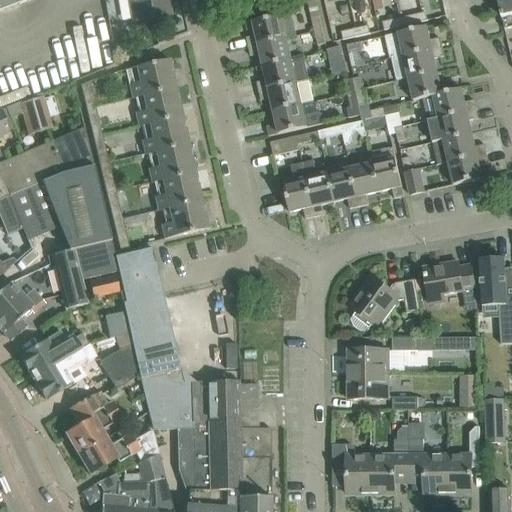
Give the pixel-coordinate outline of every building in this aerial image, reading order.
[(0,0),(0,12),(32,0),(0,0)] [(128,0),(133,22),(171,16),(167,0),(128,0)] [(511,0),(497,0),(501,16),(505,30),(511,28),(511,0)] [(248,48),(287,39),(296,37),(291,14),(253,23),(256,37),(246,39),(248,48)] [(421,14),(400,19),(402,27),(423,22),(421,14)] [(315,33),(323,31),(319,17),(311,19),(315,33)] [(383,23),(385,31),(402,27),(400,19),(383,23)] [(74,28),(82,71),(103,67),(95,23),(87,24),(87,26),(74,28)] [(368,26),(355,29),(357,38),(370,34),(368,26)] [(430,41),(427,27),(386,37),(391,60),(442,48),(439,39),(430,41)] [(343,41),(357,38),(355,29),(341,33),(343,41)] [(318,46),(326,45),(323,31),(315,33),(318,46)] [(287,39),(248,48),(250,57),(260,55),(263,68),(292,61),(287,39)] [(362,51),(360,43),(347,46),(349,54),(362,51)] [(341,47),(327,50),(329,59),(343,56),(341,47)] [(397,82),(409,79),(437,73),(434,60),(444,57),(442,48),(391,60),(397,82)] [(292,61),(263,68),(266,81),(256,83),(259,93),(309,81),(304,58),(292,61)] [(126,71),(132,99),(176,89),(169,61),(126,71)] [(440,85),(437,73),(409,79),(414,102),(434,98),(433,97),(452,93),(452,92),(450,83),(440,85)] [(360,78),(353,80),(356,93),(363,92),(360,78)] [(348,95),(356,93),(353,80),(345,82),(348,95)] [(273,113),(302,106),(314,103),(309,81),(259,93),(261,102),(270,99),(273,113)] [(80,86),(83,98),(92,95),(90,83),(80,86)] [(136,114),(139,127),(182,117),(176,89),(132,99),(133,100),(136,99),(140,113),(136,114)] [(16,90),(0,98),(0,107),(20,97),(16,90)] [(434,98),(438,119),(476,110),(474,101),(465,103),(462,90),(452,92),(452,93),(433,97),(434,98)] [(366,105),(363,92),(356,93),(359,107),(366,105)] [(348,95),(351,109),(359,107),(356,93),(348,95)] [(83,98),(86,109),(95,107),(92,95),(83,98)] [(18,104),(5,109),(9,121),(21,116),(26,137),(51,131),(43,99),(18,105),(18,104)] [(320,113),(304,117),(302,106),(273,113),(276,125),(267,128),(269,137),(323,125),(320,113)] [(386,117),(399,114),(397,106),(384,109),(386,117)] [(99,121),(95,107),(86,109),(89,123),(99,121)] [(386,117),(384,109),(370,112),(372,120),(386,117)] [(427,122),(432,144),(444,141),(472,135),(469,122),(479,119),(476,110),(438,119),(427,122)] [(0,111),(0,135),(8,132),(0,111)] [(189,145),(182,117),(139,127),(139,128),(143,127),(146,141),(142,142),(146,156),(149,155),(189,145)] [(89,123),(93,138),(102,135),(99,121),(89,123)] [(363,122),(341,127),(343,135),(346,147),(349,147),(354,133),(356,132),(362,139),(367,138),(363,122)] [(343,135),(341,127),(327,130),(329,138),(343,135)] [(402,127),(394,129),(397,143),(405,141),(402,127)] [(0,163),(0,179),(8,197),(61,175),(65,174),(92,167),(82,129),(52,142),(0,163)] [(310,134),(296,137),(298,145),(311,142),(310,134)] [(106,150),(102,135),(93,138),(96,152),(106,150)] [(472,135),(444,141),(432,144),(437,166),(449,164),(487,155),(485,145),(475,148),(472,135)] [(299,151),(298,145),(296,137),(270,143),(273,157),(299,151)] [(195,174),(189,145),(149,155),(152,169),(149,170),(152,184),(156,183),(195,174)] [(394,200),(404,198),(393,149),(373,153),(376,164),(373,165),(379,193),(392,190),(394,200)] [(96,152),(100,167),(109,165),(106,150),(96,152)] [(449,164),(454,186),(482,180),(479,166),(489,164),(487,155),(449,164)] [(402,160),(405,174),(413,172),(409,158),(402,160)] [(322,206),(335,203),(329,175),(317,177),(314,161),(302,164),(315,218),(324,216),(322,206)] [(302,164),(291,167),(294,182),(283,185),(290,213),(303,210),(306,220),(315,218),(302,164)] [(112,179),(109,165),(100,167),(103,181),(112,179)] [(366,196),(379,193),(373,165),(351,170),(359,208),(368,206),(366,196)] [(73,251),(111,241),(92,167),(65,174),(61,175),(8,197),(13,210),(26,242),(60,228),(70,252),(73,251)] [(351,170),(329,175),(335,203),(348,200),(350,210),(359,208),(351,170)] [(419,170),(413,172),(405,174),(410,196),(424,193),(419,170)] [(201,202),(195,174),(156,183),(159,197),(155,198),(158,212),(162,211),(201,202)] [(103,181),(106,195),(116,193),(112,179),(103,181)] [(119,207),(116,193),(106,195),(110,209),(119,207)] [(0,215),(13,210),(8,197),(0,200),(0,276),(6,271),(0,263),(0,215)] [(208,230),(201,202),(162,211),(165,225),(161,226),(164,240),(208,230)] [(110,209),(113,223),(122,221),(119,207),(110,209)] [(126,234),(122,221),(113,223),(116,237),(126,234)] [(129,248),(126,234),(116,237),(120,250),(129,248)] [(118,271),(115,258),(111,241),(73,251),(70,252),(52,256),(52,257),(54,265),(66,310),(87,305),(80,280),(118,271)] [(128,333),(129,332),(132,344),(132,345),(136,361),(140,377),(152,430),(165,430),(175,430),(174,384),(184,384),(152,249),(115,258),(118,271),(125,303),(123,304),(125,313),(123,313),(128,333)] [(511,345),(511,285),(507,286),(505,260),(481,261),(484,308),(500,307),(502,346),(511,345)] [(458,263),(423,269),(430,307),(447,305),(445,296),(463,293),(476,291),(472,266),(459,268),(458,263)] [(93,298),(119,292),(115,277),(89,284),(93,298)] [(371,277),(353,301),(348,308),(356,314),(351,320),(354,327),(360,331),(367,332),(372,326),(377,329),(397,302),(404,301),(407,314),(420,312),(415,280),(395,284),(390,291),(371,277)] [(0,292),(0,329),(4,334),(11,342),(27,328),(20,320),(42,301),(33,290),(24,298),(11,283),(0,292)] [(109,339),(128,333),(123,313),(104,317),(109,339)] [(32,379),(88,346),(82,335),(65,344),(59,334),(20,357),(32,379)] [(418,352),(418,339),(393,339),(393,352),(418,352)] [(100,364),(108,377),(136,361),(132,345),(100,364)] [(32,379),(45,401),(84,378),(78,367),(95,357),(88,346),(32,379)] [(348,351),(348,376),(389,376),(389,351),(348,351)] [(140,377),(136,361),(108,377),(116,391),(140,377)] [(389,401),(389,376),(348,376),(348,401),(389,401)] [(240,414),(239,386),(239,382),(184,384),(174,384),(175,430),(192,429),(195,491),(189,491),(186,511),(238,511),(238,491),(241,491),(240,430),(240,422),(240,414)] [(257,385),(239,386),(240,414),(258,413),(257,385)] [(505,391),(485,391),(486,403),(505,402),(505,391)] [(77,455),(109,436),(105,429),(122,419),(112,402),(108,405),(101,392),(69,411),(79,428),(66,436),(77,455)] [(393,412),(418,411),(418,398),(393,399),(393,412)] [(505,402),(486,403),(486,434),(506,434),(505,402)] [(448,495),(472,495),(472,468),(480,468),(480,428),(475,428),(469,435),(469,455),(448,456),(448,495)] [(135,454),(140,463),(158,455),(152,430),(135,441),(131,434),(118,442),(117,442),(113,444),(109,436),(77,455),(89,475),(116,459),(119,464),(135,454)] [(238,491),(238,511),(270,511),(271,430),(240,430),(241,491),(238,491)] [(395,496),(395,486),(410,486),(409,456),(409,442),(409,431),(402,431),(398,436),(398,442),(394,442),(394,456),(371,457),(371,496),(395,496)] [(409,456),(410,486),(424,486),(424,495),(448,495),(448,456),(425,456),(425,441),(409,442),(409,456)] [(352,446),(346,446),(333,446),(333,470),(347,469),(347,496),(371,496),(371,457),(355,457),(355,449),(352,446)] [(103,496),(101,511),(173,511),(165,480),(158,455),(140,463),(141,463),(138,465),(142,486),(118,484),(116,497),(103,496)] [(491,511),(511,511),(511,492),(496,493),(496,491),(491,491),(491,511)]
